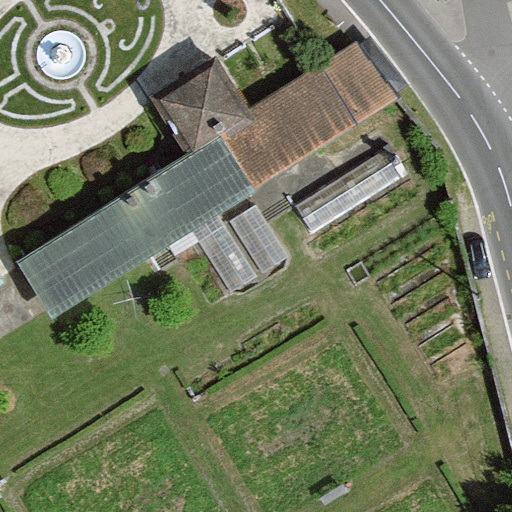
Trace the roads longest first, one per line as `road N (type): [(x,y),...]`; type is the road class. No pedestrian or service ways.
road 1 (tertiary): [(381,0),(483,131)]
road 2 (residential): [(494,0),(504,56),(483,131)]
